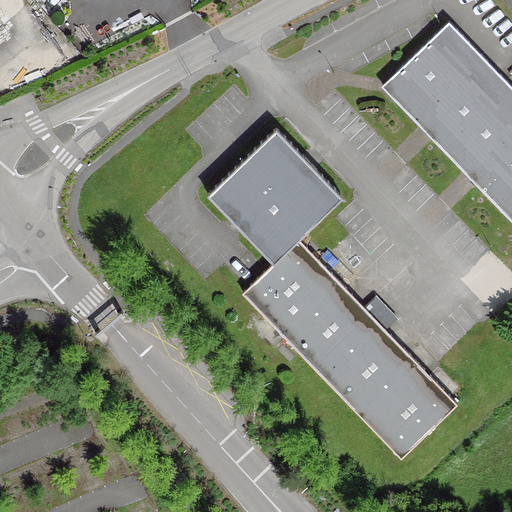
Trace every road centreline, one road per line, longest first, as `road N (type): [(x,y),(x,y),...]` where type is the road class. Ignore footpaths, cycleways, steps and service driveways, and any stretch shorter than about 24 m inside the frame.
road 1 (unclassified): [(280,511),(44,245)]
road 2 (unclassified): [(18,213),(144,82)]
road 3 (unclassified): [(144,82),(306,0)]
road 4 (unclassified): [(144,82),(0,145)]
